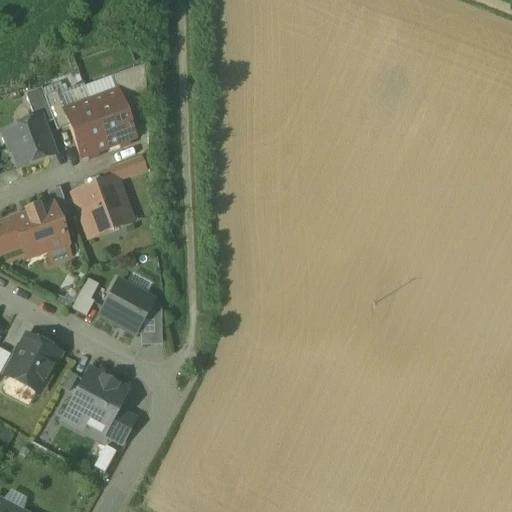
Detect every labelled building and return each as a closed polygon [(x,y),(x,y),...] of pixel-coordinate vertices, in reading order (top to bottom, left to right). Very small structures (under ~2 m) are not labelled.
[(145,67),(111,79),(116,94),(117,94),(123,110),(147,101),(145,67)] [(42,90),(26,96),(35,122),(40,121),(43,127),(54,123),(45,98),(42,90)] [(64,113),(57,94),(45,98),(54,123),(57,132),(69,128),(64,114),(64,113)] [(116,94),(90,104),(107,150),(134,140),(123,110),(117,94),(116,94)] [(64,113),(64,114),(69,128),(81,160),(107,150),(90,104),(64,113)] [(35,122),(6,133),(19,170),(54,157),(43,127),(40,121),(35,122)] [(114,182),(75,197),(90,240),(130,225),(114,182)] [(53,208),(39,214),(37,210),(25,214),(26,218),(12,224),(22,250),(24,255),(44,248),(51,266),(70,258),(66,246),(67,246),(53,208)] [(12,224),(0,227),(0,255),(1,258),(22,250),(12,224)] [(153,304),(118,284),(99,318),(135,337),(136,336),(152,305),(153,304)] [(152,305),(136,336),(141,336),(142,348),(162,347),(161,310),(152,305)] [(87,312),(76,306),(72,313),(83,319),(87,312)] [(58,357),(27,340),(6,377),(38,394),(41,390),(46,388),(51,379),(49,374),(58,357)] [(0,351),(0,376),(11,357),(0,351)] [(103,381),(100,386),(86,379),(67,414),(86,424),(84,427),(103,438),(118,411),(126,395),(115,389),(116,388),(103,381)] [(136,420),(118,411),(103,438),(121,447),(136,420)] [(104,446),(94,467),(105,472),(115,450),(104,446)]
